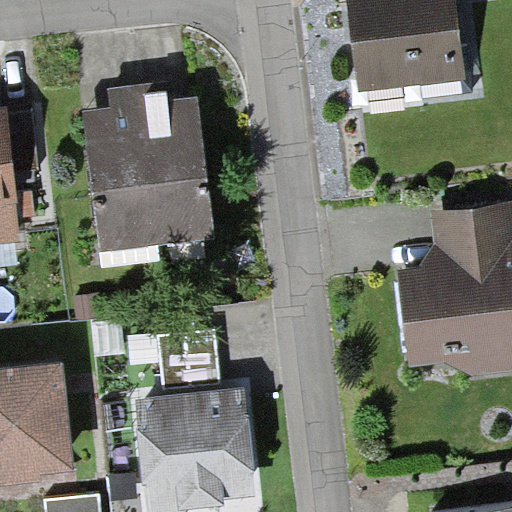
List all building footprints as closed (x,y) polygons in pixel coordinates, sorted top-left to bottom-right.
[(348,0),(359,91),(465,78),(455,0),(348,0)] [(140,86),(158,244),(215,237),(199,97),(172,100),(169,82),(140,86)] [(158,244),(140,86),(111,89),(113,107),(85,110),(102,250),(158,244)] [(0,237),(20,236),(7,108),(0,109),(0,237)] [(511,205),(436,213),(439,245),(426,264),(399,267),(410,367),(448,363),(468,378),(511,374),(511,205)] [(162,387),(221,382),(217,329),(158,333),(162,387)] [(65,365),(0,370),(0,479),(75,473),(66,381),(65,365)] [(256,495),(245,387),(177,395),(135,399),(145,511),(190,511),(229,507),(228,497),(256,495)] [(101,511),(99,494),(47,499),(47,511),(101,511)] [(511,511),(511,499),(428,511),(427,511),(511,511)]
